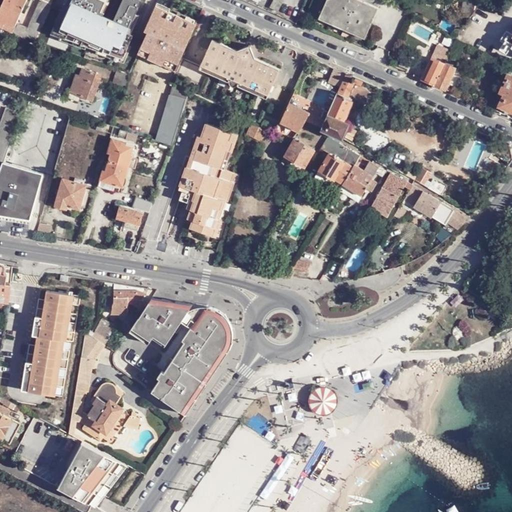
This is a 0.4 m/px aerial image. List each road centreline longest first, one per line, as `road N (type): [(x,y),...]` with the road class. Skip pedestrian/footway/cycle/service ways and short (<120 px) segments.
road 1 (residential): [(511,131),(213,0)]
road 2 (secondary): [(307,328),(357,325),(408,301),(511,184)]
road 3 (secondary): [(236,286),(34,251)]
road 4 (tertiary): [(147,511),(247,369)]
road 5 (residential): [(41,394),(18,396),(13,388),(34,251)]
